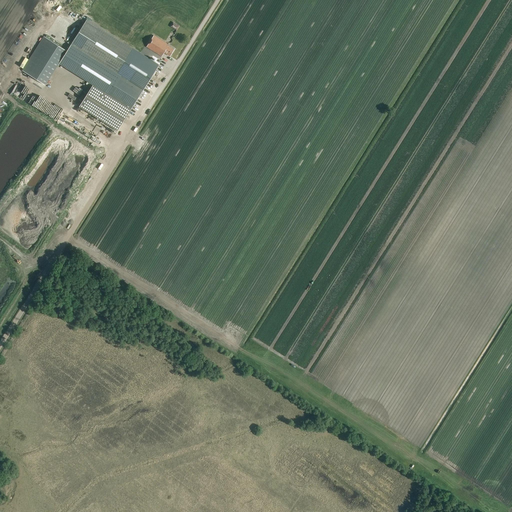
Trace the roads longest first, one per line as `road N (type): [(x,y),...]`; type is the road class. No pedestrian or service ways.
road 1 (unclassified): [(58,251),(217,0)]
road 2 (track): [(239,355),(475,511)]
